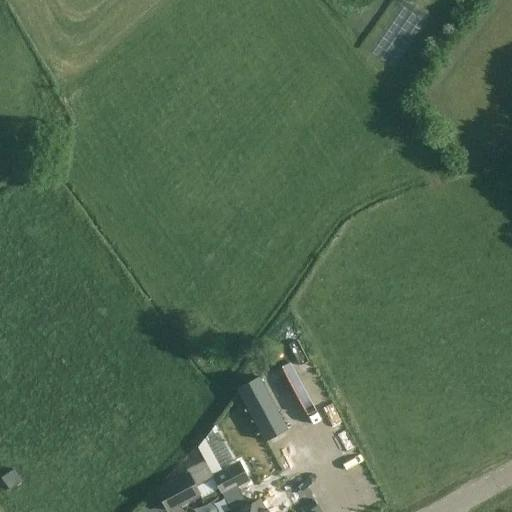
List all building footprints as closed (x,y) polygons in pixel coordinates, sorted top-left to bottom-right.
[(267,441),(288,430),(260,377),(238,389),(267,441)] [(215,423),(203,427),(213,453),(225,449),(215,423)] [(200,428),(190,433),(205,463),(215,458),(200,428)] [(212,472),(239,458),(234,450),(208,464),(212,472)] [(8,458),(0,462),(0,471),(3,476),(15,469),(8,458)] [(222,495),(250,481),(240,462),(212,476),(222,495)] [(166,511),(172,511),(201,496),(197,488),(207,482),(199,469),(190,474),(189,472),(155,491),(166,511)] [(262,511),(257,502),(238,511),(262,511)]
